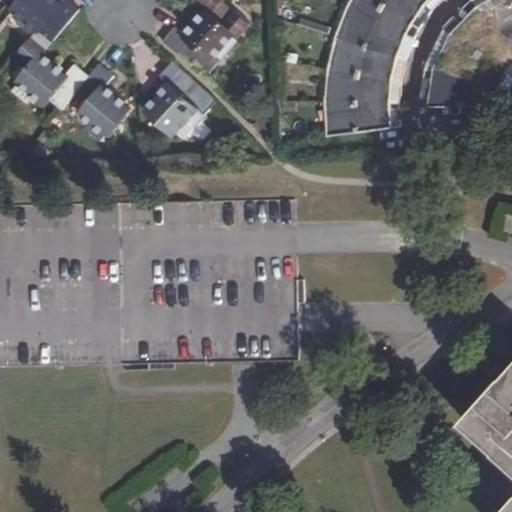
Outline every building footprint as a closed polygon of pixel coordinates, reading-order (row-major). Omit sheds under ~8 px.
[(54,0),(22,0),(15,9),(54,41),(80,10),(68,0),(60,0),(58,3),(54,0)] [(201,0),(215,11),(225,0),(201,0)] [(327,117),(330,135),(396,127),(394,102),(397,77),(407,46),(420,20),(431,3),(433,0),(352,0),(348,10),(341,25),(335,43),(331,64),(328,84),(327,101),(327,117)] [(488,106),(498,106),(499,97),(503,85),(508,73),(511,67),(511,0),(488,0),(483,3),(472,12),(459,28),(450,40),(442,59),(438,71),(433,92),(432,105),(488,106)] [(281,19),(300,23),(304,8),(284,4),(281,19)] [(250,23),(235,10),(222,24),(209,13),(188,36),(176,27),(164,41),(191,65),(205,50),(212,55),(231,33),(238,38),(250,23)] [(31,38),(19,53),(31,63),(20,79),(45,98),(48,94),(64,109),(78,92),(90,76),(75,62),(65,75),(42,56),(47,51),(31,38)] [(217,101),(174,62),(162,76),(167,81),(158,91),(164,97),(148,113),(172,135),(175,132),(183,139),(217,101)] [(115,74),(100,64),(90,76),(78,92),(93,103),(88,111),(114,129),(131,105),(106,86),(115,74)] [(511,511),(511,370),(467,421),(511,462),(511,505),(505,511),(511,511)]
